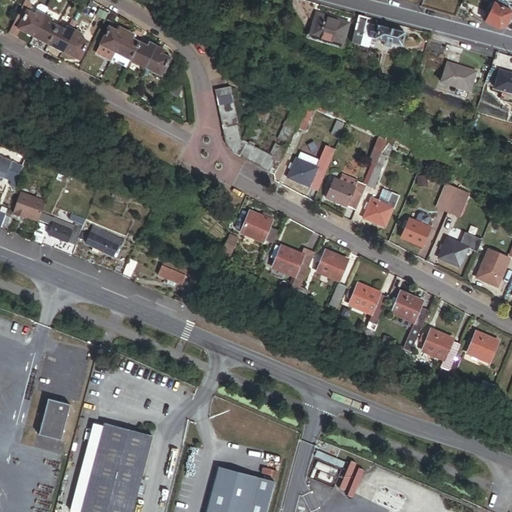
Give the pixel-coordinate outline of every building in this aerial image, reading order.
[(504,26),(511,12),(505,8),(508,4),(501,0),(500,2),(497,0),(496,2),(494,2),(484,20),(497,27),(500,28),(504,26)] [(44,16),(46,11),(46,7),(40,4),(37,6),(34,11),(35,12),(34,15),(25,11),(17,28),(18,28),(33,36),(44,16)] [(17,28),(25,11),(26,10),(19,7),(6,32),(14,36),(18,28),(17,28)] [(340,43),(347,21),(315,11),(308,34),(340,43)] [(369,32),(371,22),(364,20),(365,15),(357,12),(349,40),(366,45),(368,36),(364,35),(365,31),(369,32)] [(48,43),(56,26),(50,23),(51,20),(44,16),(33,36),(48,43)] [(401,45),(405,32),(371,22),(369,32),(365,31),(364,35),(368,36),(384,40),(383,44),(390,45),(391,42),(401,45)] [(63,51),(73,31),(66,27),(65,31),(56,26),(48,43),(63,51)] [(115,52),(125,31),(118,28),(116,31),(109,27),(100,45),(113,51),(115,52)] [(79,59),(87,42),(80,39),(82,35),(73,31),(63,51),(79,59)] [(130,60),(139,43),(131,39),(133,35),(125,31),(115,52),(113,51),(110,59),(125,67),(129,59),(130,60)] [(145,67),(155,47),(147,43),(146,46),(139,43),(130,60),(145,67)] [(161,75),(169,58),(162,55),(164,51),(155,47),(145,67),(161,75)] [(467,89),(473,70),(447,62),(441,81),(467,89)] [(511,92),(511,73),(500,70),(495,88),(511,92)] [(176,99),(181,86),(167,81),(162,94),(176,99)] [(251,146),(275,101),(262,95),(253,113),(249,121),(240,139),(239,139),(230,85),(214,87),(224,142),(232,153),(270,174),(301,116),(291,110),(267,154),(251,146)] [(249,121),(253,113),(245,109),(241,117),(249,121)] [(486,127),(487,122),(478,119),(477,125),(486,127)] [(385,145),(387,142),(377,138),(375,142),(384,146),(385,145)] [(377,153),(385,147),(384,146),(375,142),(370,155),(376,157),(377,153)] [(288,178),(318,190),(335,149),(326,146),(317,167),(296,159),(294,166),(292,170),(288,178)] [(386,162),(390,150),(385,147),(377,153),(376,157),(382,160),(386,162)] [(21,166),(0,159),(3,151),(0,149),(0,175),(3,177),(4,175),(11,178),(9,185),(14,187),(21,166)] [(372,165),(376,157),(370,155),(366,163),(372,165)] [(372,189),(380,169),(378,168),(382,160),(376,157),(372,165),(363,185),(372,189)] [(56,170),(26,160),(24,165),(54,176),(56,170)] [(9,185),(11,178),(4,175),(3,177),(1,182),(9,185)] [(352,211),(363,185),(356,182),(353,189),(332,180),(324,199),(352,211)] [(447,211),(457,188),(445,184),(436,207),(447,211)] [(391,209),(397,196),(381,188),(374,201),(370,199),(361,217),(381,227),(390,208),(391,209)] [(459,216),(468,193),(457,188),(447,211),(459,216)] [(43,210),(47,199),(20,191),(13,209),(15,210),(14,212),(23,215),(23,213),(40,219),(43,210)] [(131,203),(132,198),(115,192),(113,197),(131,203)] [(274,232),(266,228),(269,222),(268,222),(270,217),(261,212),(258,217),(247,211),(246,211),(241,208),(231,226),(259,241),(260,240),(267,244),(274,232)] [(80,235),(87,216),(72,211),(70,216),(77,219),(76,222),(43,210),(40,219),(33,237),(42,241),(49,220),(53,222),(54,219),(75,226),(73,232),(79,234),(80,235)] [(8,225),(12,215),(5,213),(2,223),(8,225)] [(421,247),(429,228),(406,218),(397,237),(421,247)] [(73,232),(75,226),(54,219),(53,222),(49,234),(75,244),(79,234),(73,232)] [(113,255),(121,237),(93,225),(90,232),(87,230),(86,232),(83,231),(80,237),(87,239),(85,242),(92,245),(91,249),(97,251),(98,248),(113,255)] [(225,254),(235,235),(227,231),(216,250),(225,254)] [(460,266),(468,246),(476,250),(481,238),(465,231),(459,245),(445,239),(443,243),(440,248),(437,256),(460,266)] [(497,285),(510,257),(487,246),(480,262),(478,266),(474,275),(497,285)] [(295,284),(312,252),(303,247),(296,260),(273,249),(264,266),(287,278),(286,280),(288,281),(285,287),(292,291),(295,284)] [(333,277),(343,259),(323,249),(314,267),(333,277)] [(222,260),(225,254),(216,250),(213,255),(222,260)] [(131,276),(138,260),(128,256),(128,258),(122,271),(122,272),(131,276)] [(185,272),(187,268),(164,257),(162,262),(185,272)] [(181,281),(185,272),(162,262),(158,271),(171,277),(170,279),(174,281),(175,278),(181,281)] [(191,290),(195,280),(190,278),(186,288),(191,290)] [(332,304),(343,284),(334,280),(323,300),(332,304)] [(371,322),(384,298),(355,282),(353,285),(348,283),(343,292),(348,295),(346,298),(367,310),(362,318),(364,319),(361,325),(367,328),(371,322)] [(299,294),(302,288),(295,284),(292,291),(299,294)] [(411,317),(420,299),(400,287),(397,293),(392,301),(390,306),(411,317)] [(392,301),(397,293),(393,291),(388,299),(392,301)] [(406,348),(418,325),(409,320),(397,343),(406,348)] [(374,332),(377,326),(371,322),(367,328),(374,332)] [(450,355),(456,343),(448,339),(449,337),(427,326),(424,332),(420,340),(418,345),(420,346),(418,352),(427,357),(430,351),(439,356),(436,361),(437,362),(433,368),(441,373),(450,355)] [(488,357),(497,339),(475,328),(466,346),(488,357)] [(420,340),(424,332),(420,330),(416,338),(420,340)] [(106,351),(97,347),(93,356),(102,360),(106,351)] [(448,376),(452,370),(449,369),(455,358),(450,355),(441,373),(448,376)] [(483,395),(489,384),(476,377),(470,389),(483,395)] [(59,438),(68,405),(46,399),(37,432),(59,438)] [(130,511),(150,438),(101,425),(79,511),(130,511)] [(263,511),(270,484),(216,469),(204,511),(263,511)]
